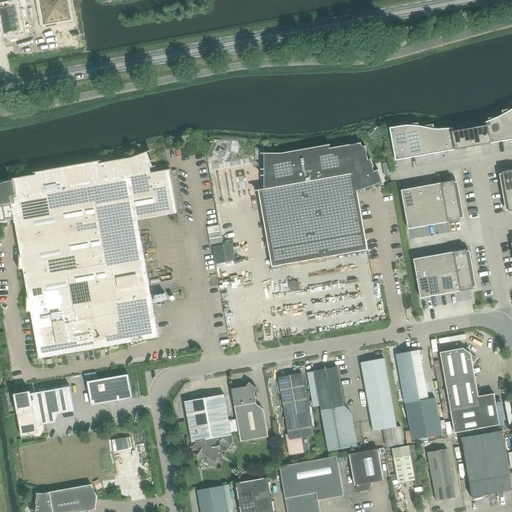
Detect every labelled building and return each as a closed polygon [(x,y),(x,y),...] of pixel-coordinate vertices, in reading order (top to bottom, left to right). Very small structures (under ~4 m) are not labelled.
[(51,0),(45,1),(48,20),(69,16),(67,0),(51,0)] [(15,5),(0,7),(0,14),(3,34),(19,31),(17,16),(15,17),(15,14),(16,12),(15,5)] [(390,131),(395,161),(511,139),(511,116),(500,119),(501,122),(486,124),(486,126),(476,128),(475,126),(463,128),(463,130),(452,132),(452,131),(437,133),(437,132),(422,134),(421,129),(407,132),(406,128),(390,131)] [(368,160),(364,147),(362,147),(360,144),(361,143),(330,149),(329,146),(330,146),(330,145),(282,153),(263,154),(264,154),(264,170),(263,170),(263,171),(264,171),(264,176),(263,176),(263,177),(264,177),(264,190),(256,191),(257,191),(272,267),(368,250),(357,192),(363,189),(364,190),(364,189),(382,183),(382,184),(383,183),(378,170),(374,172),(373,168),(374,168),(371,159),(370,159),(368,160)] [(153,167),(149,151),(130,158),(101,163),(99,162),(96,162),(97,164),(80,168),(79,165),(75,166),(75,168),(59,171),(58,169),(54,170),(54,171),(37,174),(36,173),(35,173),(35,175),(8,181),(0,180),(0,223),(8,224),(9,220),(12,220),(14,220),(20,255),(19,255),(19,271),(24,271),(28,298),(26,298),(27,312),(31,312),(32,317),(151,296),(133,199),(172,191),(169,170),(152,174),(150,169),(153,167)] [(505,192),(511,190),(511,170),(502,172),(505,192)] [(461,220),(455,181),(401,190),(409,229),(461,220)] [(466,250),(413,259),(420,298),(473,289),(466,250)] [(32,317),(39,361),(71,355),(131,344),(133,347),(145,342),(158,340),(154,313),(153,310),(151,296),(32,317)] [(478,397),(473,365),(477,359),(456,344),(452,351),(440,353),(455,433),(500,425),(494,394),(478,397)] [(405,404),(428,400),(419,350),(396,355),(405,404)] [(373,432),(397,428),(384,359),(361,363),(373,432)] [(344,406),(337,367),(314,371),(328,452),(358,447),(352,414),(344,406)] [(289,456),(304,453),(304,452),(310,451),(307,437),(313,436),(302,373),(278,378),(289,435),(285,435),(289,456)] [(128,375),(101,380),(105,404),(133,399),(128,375)] [(105,404),(101,380),(87,382),(91,407),(105,404)] [(241,442),(268,437),(264,410),(257,405),(254,393),(257,389),(249,383),(246,387),(232,390),(241,442)] [(40,436),(42,434),(44,431),(43,425),(55,423),(58,414),(75,411),(70,387),(30,394),(30,392),(14,395),(17,413),(21,437),(33,435),(34,436),(35,437),(37,437),(39,437),(40,436)] [(224,395),(185,402),(190,435),(187,440),(192,443),(188,448),(215,466),(221,458),(220,452),(227,451),(233,442),(224,395)] [(423,403),(416,404),(418,418),(426,417),(423,403)] [(511,491),(501,431),(481,435),(492,494),(511,491)] [(492,494),(481,435),(461,438),(472,498),(492,494)] [(392,449),(399,483),(410,481),(415,486),(421,484),(415,446),(392,449)] [(320,447),(312,449),(313,459),(322,457),(320,447)] [(360,491),(367,490),(370,484),(370,483),(383,481),(378,449),(349,454),(355,487),(360,491)] [(436,502),(456,498),(447,449),(427,453),(436,502)] [(287,511),(320,511),(318,501),(344,496),(337,457),(279,467),(287,511)] [(240,511),(274,511),(268,478),(236,483),(240,511)] [(97,497),(91,485),(41,494),(37,494),(35,511),(82,511),(96,510),(97,497)] [(200,511),(227,511),(223,486),(197,491),(200,511)]
